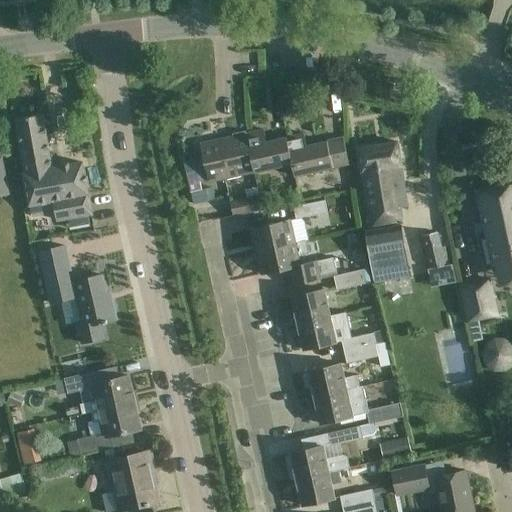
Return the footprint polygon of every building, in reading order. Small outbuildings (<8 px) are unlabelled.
[(54,210),(56,218),(92,212),(89,194),(89,195),(83,162),(52,167),(43,114),(16,119),(25,172),(23,173),(29,205),(30,205),(32,215),(54,210)] [(247,133),(255,172),(291,164),(292,164),(286,138),(267,142),(264,129),(247,133)] [(255,172),(247,133),(200,144),(208,182),(255,172)] [(291,164),(294,176),(333,167),(349,164),(343,138),(327,141),(307,146),(304,134),(286,138),(292,164),(291,164)] [(365,229),(382,227),(380,212),(408,208),(397,143),(358,149),(368,214),(363,215),(365,229)] [(0,157),(0,196),(10,194),(2,157),(0,157)] [(511,262),(511,185),(477,194),(493,266),(511,262)] [(230,201),(233,216),(263,210),(260,195),(259,195),(259,194),(247,197),(230,201)] [(324,201),(293,207),(296,219),(327,212),(324,201)] [(257,251),(295,242),(290,220),(252,229),(257,251)] [(402,225),(365,231),(374,283),(410,277),(402,225)] [(421,237),(429,269),(445,265),(437,233),(421,237)] [(288,268),(292,286),(337,275),(333,258),(300,266),(298,256),(308,254),(306,240),(295,242),(257,251),(262,274),(288,268)] [(64,245),(39,251),(51,303),(77,297),(82,325),(78,326),(82,343),(104,338),(100,322),(116,319),(112,300),(108,301),(102,275),(72,281),(64,245)] [(333,276),(337,291),(371,283),(367,268),(358,271),(358,270),(346,273),(333,276)] [(460,285),(468,322),(498,316),(490,279),(460,285)] [(298,322),(330,314),(324,289),(292,297),(298,322)] [(330,314),(298,322),(304,350),(336,342),(330,314)] [(342,340),(344,352),(377,344),(374,333),(342,340)] [(511,346),(510,344),(505,340),(499,338),(492,339),(486,342),(482,347),(481,354),(482,361),(485,366),(490,370),(496,372),(500,372),(504,371),(510,367),(511,363),(511,346)] [(377,344),(344,352),(347,363),(388,354),(385,342),(377,344)] [(309,371),(315,397),(359,387),(359,386),(357,375),(344,378),(341,364),(309,371)] [(80,404),(82,414),(91,412),(91,413),(136,403),(130,375),(119,378),(116,367),(64,378),(64,379),(60,380),(62,393),(68,392),(68,394),(80,391),(83,404),(80,404)] [(367,413),(369,424),(397,418),(393,404),(367,409),(362,386),(359,386),(359,387),(315,397),(321,424),(353,416),(367,413)] [(400,402),(393,404),(397,418),(403,417),(400,402)] [(81,455),(134,443),(131,431),(142,429),(136,403),(91,413),(93,422),(87,423),(90,437),(68,442),(71,457),(77,455),(81,454),(81,455)] [(360,426),(328,433),(331,445),(363,438),(360,426)] [(291,454),(286,458),(289,468),(294,467),(297,479),(339,470),(349,467),(347,457),(344,455),(326,459),(323,445),(291,452),(291,454)] [(102,494),(105,511),(107,511),(119,510),(120,511),(159,502),(154,482),(154,483),(146,451),(108,460),(115,491),(102,494)] [(38,468),(41,480),(85,470),(81,455),(81,454),(77,455),(71,457),(72,459),(38,468)] [(437,493),(441,511),(474,511),(466,471),(446,475),(443,461),(426,465),(425,464),(391,471),(396,496),(429,490),(430,494),(437,493)] [(297,479),(303,506),(335,499),(331,485),(342,482),(339,470),(297,479)] [(343,508),(375,500),(372,489),(340,496),(343,508)] [(388,511),(386,499),(375,501),(375,500),(343,508),(343,511),(388,511)]
